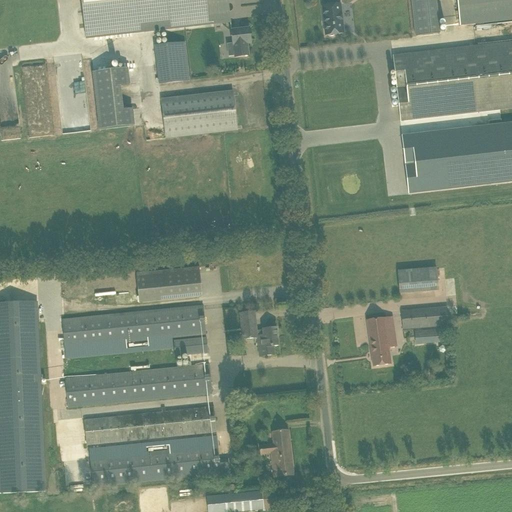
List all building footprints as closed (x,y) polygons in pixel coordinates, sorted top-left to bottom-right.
[(81,0),(86,39),(230,21),(227,0),(81,0)] [(411,0),(415,37),(440,34),(435,0),(411,0)] [(511,0),(456,0),(460,26),(511,20),(511,0)] [(334,35),(343,34),(340,4),(322,7),(326,36),(328,36),(329,37),(332,37),(333,36),(334,35)] [(247,44),(251,43),(249,29),(232,31),(233,44),(228,44),(229,56),(235,56),(235,58),(248,56),(247,44)] [(190,82),(185,43),(154,46),(158,85),(190,82)] [(511,108),(511,43),(393,57),(400,122),(511,108)] [(128,68),(92,72),(94,89),(130,85),(128,68)] [(161,100),(165,138),(237,130),(233,92),(161,100)] [(133,109),(97,113),(98,130),(135,126),(133,109)] [(489,126),(401,136),(408,195),(511,182),(511,123),(501,125),(501,120),(488,121),(489,126)] [(136,275),(139,303),(202,297),(199,268),(136,275)] [(397,271),(400,294),(438,291),(437,268),(397,271)] [(36,302),(0,303),(0,493),(44,492),(36,302)] [(205,333),(202,306),(61,321),(64,348),(205,333)] [(447,307),(401,311),(403,330),(428,328),(440,327),(448,326),(447,307)] [(256,339),(258,357),(274,355),(273,346),(278,346),(276,328),(257,331),(254,312),(240,314),(242,340),(256,339)] [(393,317),(366,321),(373,367),(391,364),(389,348),(397,347),(393,317)] [(444,329),(422,331),(423,342),(444,340),(444,331),(444,329)] [(207,353),(206,337),(157,342),(159,358),(189,356),(189,355),(207,353)] [(211,393),(208,364),(64,379),(67,408),(211,393)] [(160,411),(160,412),(82,419),(85,445),(215,433),(214,416),(207,416),(206,407),(160,411)] [(293,475),(288,431),(273,433),(274,444),(260,445),(261,454),(271,452),(274,478),(293,475)] [(227,459),(219,460),(218,445),(89,459),(92,488),(221,475),(220,472),(228,472),(227,459)] [(243,448),(236,449),(237,454),(237,457),(240,456),(240,454),(244,453),(243,448)] [(64,479),(55,480),(55,493),(65,493),(64,479)] [(277,491),(207,497),(208,511),(251,511),(278,510),(277,491)]
